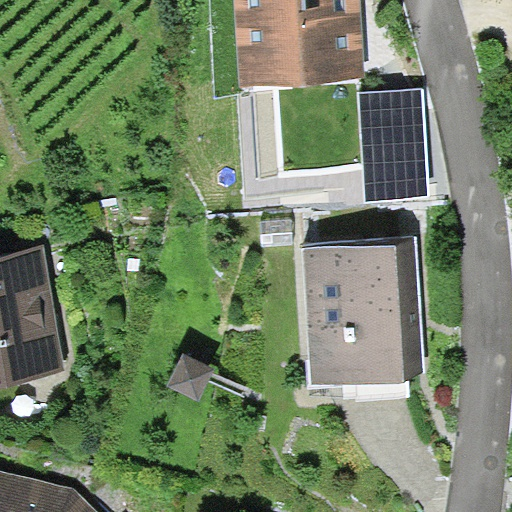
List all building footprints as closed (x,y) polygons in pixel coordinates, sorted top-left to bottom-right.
[(234,0),(241,86),(367,78),(361,0),(234,0)] [(424,88),(359,92),(364,200),(428,195),(424,88)] [(415,243),(304,250),(312,384),(423,377),(415,243)] [(44,247),(0,254),(0,379),(65,368),(44,247)] [(183,351),(167,383),(198,400),(215,368),(183,351)] [(100,511),(74,488),(0,470),(0,511),(100,511)]
